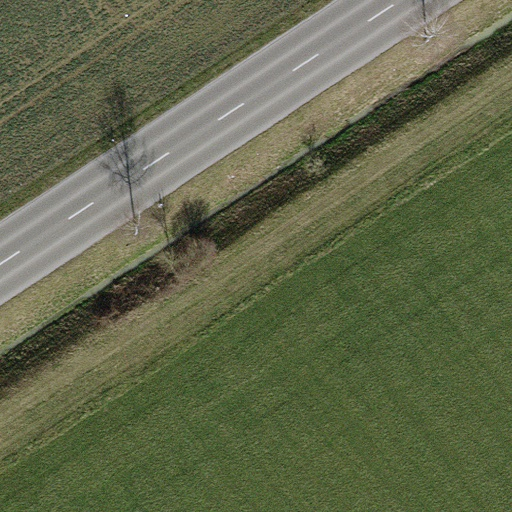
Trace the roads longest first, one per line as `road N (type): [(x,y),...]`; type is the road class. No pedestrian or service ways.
road 1 (track): [(0,432),(511,91)]
road 2 (secondary): [(0,262),(399,0)]
